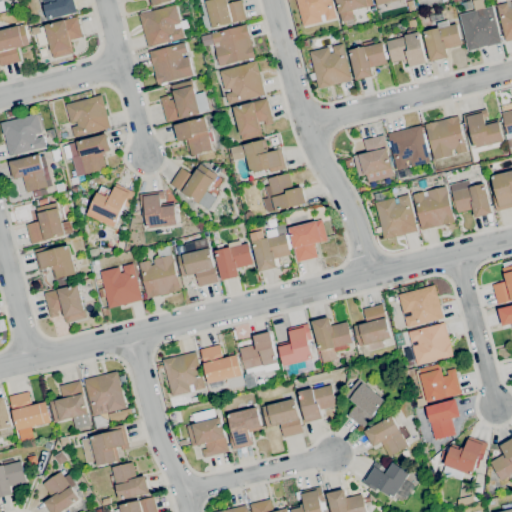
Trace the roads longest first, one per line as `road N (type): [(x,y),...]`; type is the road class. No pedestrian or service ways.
road 1 (residential): [(0,367),(511,240)]
road 2 (residential): [(369,275),(348,210),(303,126),(270,0)]
road 3 (residential): [(303,126),(511,73)]
road 4 (residential): [(132,334),(187,511)]
road 5 (residential): [(455,255),(496,408)]
road 6 (residential): [(182,491),(332,455)]
road 7 (residential): [(0,97),(122,65)]
road 8 (residential): [(30,360),(0,242)]
